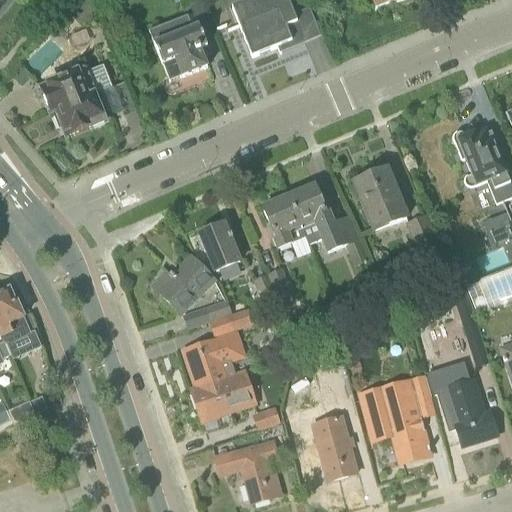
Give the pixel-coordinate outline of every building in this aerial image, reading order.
[(305,44),(287,0),(256,0),(232,9),(247,45),(250,55),(252,59),(278,49),(280,54),(305,44)] [(415,0),(371,0),(376,10),(375,10),(375,11),(374,13),(376,14),(377,12),(377,11),(395,4),(397,8),(400,6),(401,7),(405,8),(413,4),(416,1),(415,0)] [(149,34),(169,85),(182,80),(208,70),(200,52),(207,49),(200,30),(193,32),(188,19),(149,34)] [(100,96),(113,90),(103,69),(89,75),(87,71),(39,90),(44,100),(42,104),(45,111),(48,112),(50,117),(53,116),(100,95),(100,96)] [(31,80),(22,71),(13,80),(15,83),(22,89),(31,80)] [(111,122),(109,117),(100,96),(100,95),(53,116),(59,132),(63,130),(67,140),(111,122)] [(454,144),(454,145),(453,145),(454,147),(455,146),(462,164),(466,162),(469,170),(453,176),(436,137),(482,117),(476,103),(394,137),(448,267),(484,252),(457,186),(473,179),(477,188),(487,184),(494,200),(511,192),(511,189),(488,131),(466,140),(466,139),(465,138),(464,137),(463,137),(461,136),(459,136),(458,136),(457,137),(456,138),(455,139),(454,140),(454,141),(454,142),(454,144)] [(406,219),(387,173),(355,187),(374,233),(406,219)] [(289,200),(305,239),(309,246),(323,240),(329,253),(351,243),(347,246),(356,266),(367,262),(349,221),(338,225),(337,224),(333,226),(329,216),(326,217),(314,190),(289,200)] [(275,252),(305,239),(289,200),(263,211),(273,233),(270,234),(272,239),(270,240),(275,252)] [(511,225),(505,209),(479,219),(492,250),(504,245),(509,258),(511,257),(511,225)] [(425,219),(407,226),(418,253),(436,245),(425,219)] [(240,265),(233,249),(231,242),(233,241),(231,238),(229,239),(224,227),(198,238),(198,239),(199,239),(205,253),(204,253),(205,254),(207,253),(210,260),(200,269),(208,277),(214,271),(216,275),(240,265)] [(153,290),(181,318),(214,284),(207,277),(208,277),(200,269),(192,262),(175,279),(172,276),(170,278),(168,275),(153,290)] [(281,274),(269,278),(268,278),(267,279),(277,301),(278,301),(290,296),(281,274)] [(256,283),(258,290),(250,293),(257,310),(265,307),(277,302),(277,301),(267,279),(256,283)] [(489,367),(482,343),(465,289),(452,294),(469,346),(476,371),(489,367)] [(30,318),(24,321),(17,306),(15,307),(9,293),(4,296),(4,295),(0,296),(0,334),(6,348),(31,337),(30,335),(37,332),(30,318)] [(350,314),(355,326),(377,317),(372,305),(350,314)] [(230,317),(226,306),(185,319),(185,320),(188,331),(230,317)] [(230,322),(233,333),(254,327),(250,316),(230,322)] [(0,361),(0,363),(10,359),(6,348),(0,334),(0,361)] [(236,336),(190,353),(183,355),(183,356),(184,356),(189,370),(188,371),(188,372),(194,370),(201,390),(235,378),(230,364),(243,359),(236,336)] [(325,367),(343,362),(336,337),(318,342),(325,367)] [(511,346),(499,351),(511,385),(511,346)] [(405,388),(428,383),(423,358),(400,363),(405,388)] [(202,423),(214,419),(215,420),(254,406),(244,375),(235,378),(201,390),(191,393),(202,426),(203,425),(202,423)] [(460,425),(455,427),(462,450),(497,439),(490,416),(483,418),(473,385),(450,392),(460,425)] [(383,406),(383,403),(370,407),(377,432),(389,429),(400,468),(430,459),(414,397),(383,406)] [(42,414),(36,401),(29,404),(35,418),(37,417),(42,415),(42,414)] [(17,410),(23,424),(35,418),(29,404),(28,405),(17,410)] [(276,412),(254,419),(259,434),(281,427),(276,412)] [(328,485),(356,477),(341,422),(313,430),(328,485)] [(272,447),(215,462),(220,479),(242,473),(251,507),(280,500),(270,463),(276,461),(272,447)]
